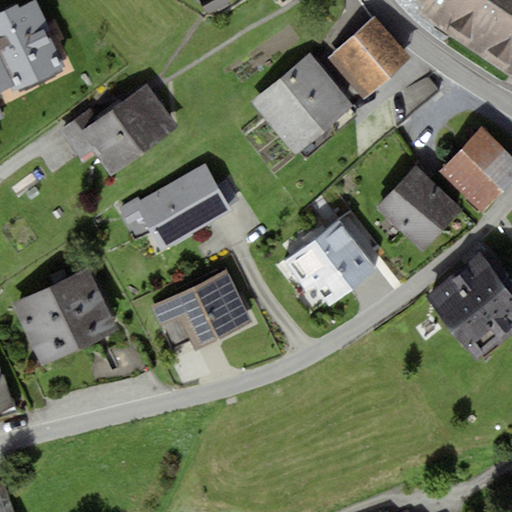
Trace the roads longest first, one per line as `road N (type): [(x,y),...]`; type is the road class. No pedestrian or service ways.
road 1 (residential): [(0,446),(228,387),(311,354)]
road 2 (residential): [(311,354),(428,276),(511,193)]
road 3 (residential): [(379,0),(403,29),(511,107)]
road 4 (residential): [(311,354),(280,320),(229,227)]
